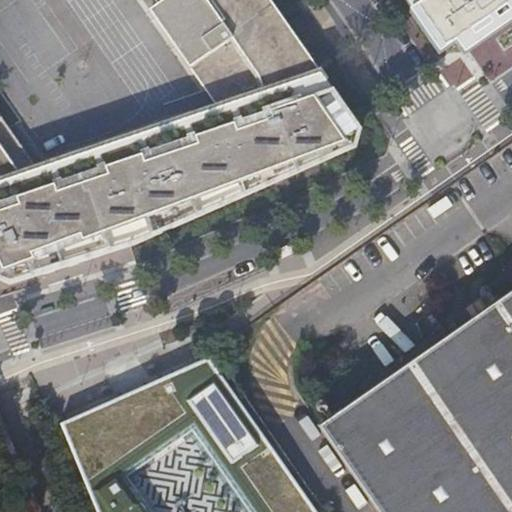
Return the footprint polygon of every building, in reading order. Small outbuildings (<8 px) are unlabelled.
[(0,107),(0,274),(16,282),(142,242),(363,144),(367,127),(278,0),(188,0),(211,33),(207,36),(217,50),(225,44),(250,80),(260,109),(244,113),(241,105),(176,128),(178,134),(157,141),(155,135),(80,161),(85,178),(58,187),(41,163),(7,114),(5,115),(0,107)] [(221,101),(41,163),(58,187),(85,178),(80,161),(155,135),(157,141),(178,134),(176,128),(241,105),(244,113),(260,109),(250,80),(225,44),(217,50),(207,36),(211,33),(188,0),(162,0),(163,1),(155,7),(221,101)] [(511,23),(511,0),(395,0),(429,49),(468,54),(511,23)] [(511,511),(511,300),(323,433),(378,511),(511,511)] [(314,511),(207,359),(59,426),(94,511),(314,511)] [(345,473),(334,481),(352,506),(363,498),(345,473)]
